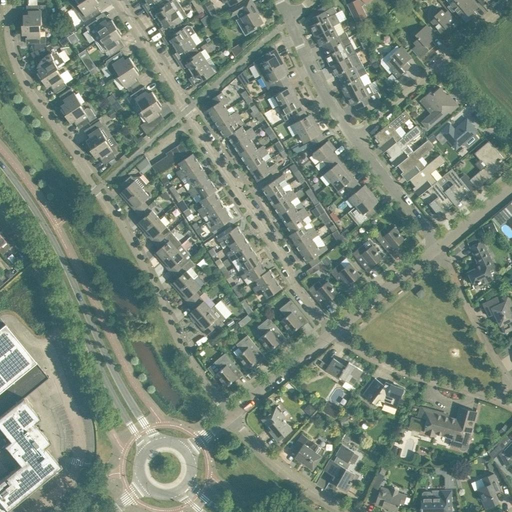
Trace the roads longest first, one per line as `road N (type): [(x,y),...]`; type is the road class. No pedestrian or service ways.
road 1 (residential): [(229,417),(173,333),(117,218),(25,87),(6,0)]
road 2 (residential): [(331,333),(109,0)]
road 3 (tertiary): [(155,443),(48,233),(0,170)]
road 4 (tertiary): [(0,190),(38,241),(144,451)]
road 5 (unknown): [(32,511),(71,471),(77,448),(48,351)]
road 6 (residential): [(490,398),(378,362),(331,333)]
road 7 (residential): [(346,511),(268,457),(229,417)]
road 8 (residential): [(509,380),(437,249)]
road 9 (residential): [(437,249),(355,139)]
road 10 (residential): [(355,139),(287,20)]
road 11 (residential): [(331,333),(437,249)]
road 12 (residential): [(229,417),(331,333)]
